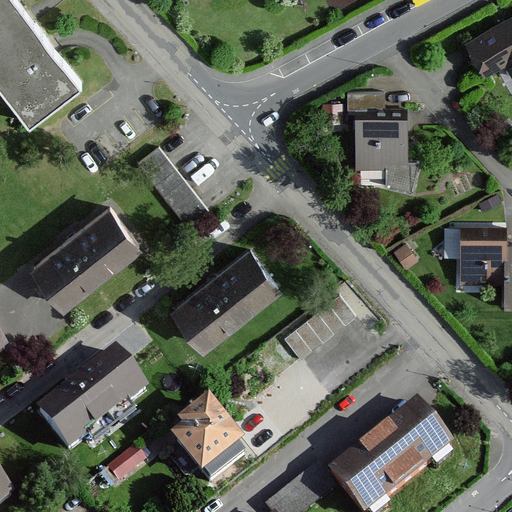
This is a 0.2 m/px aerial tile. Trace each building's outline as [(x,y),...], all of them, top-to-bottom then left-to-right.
[(22,0),(0,0),(0,77),(33,119),(85,78),(22,0)] [(511,17),(469,41),(485,71),(507,60),(511,68),(511,17)] [(385,91),(347,92),(348,108),(357,108),(357,166),(385,165),(386,185),(411,191),(419,160),(406,160),(406,109),(385,109),(385,91)] [(138,163),(188,225),(209,209),(159,146),(138,163)] [(34,263),(65,301),(140,241),(109,203),(34,263)] [(506,227),(460,227),(460,278),(505,278),(505,305),(511,304),(511,244),(506,245),(506,227)] [(416,258),(406,243),(396,251),(406,265),(416,258)] [(173,304),(204,344),(281,284),(250,244),(173,304)] [(38,409),(70,450),(147,390),(115,348),(38,409)] [(290,406),(264,373),(139,470),(165,503),(290,406)] [(339,474),(369,511),(394,511),(464,455),(424,406),(339,474)] [(319,511),(346,491),(328,468),(276,509),(277,511),(319,511)] [(0,504),(13,495),(0,478),(0,504)]
